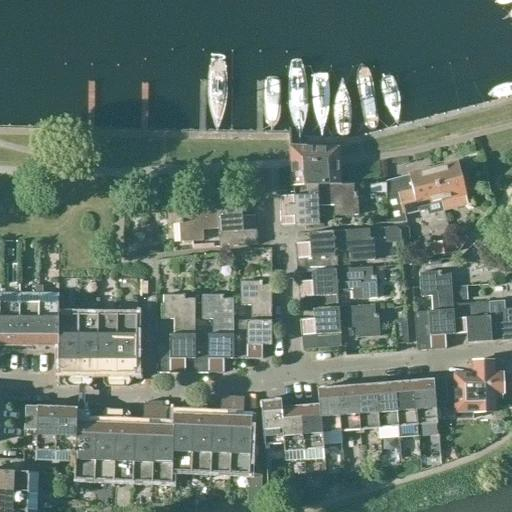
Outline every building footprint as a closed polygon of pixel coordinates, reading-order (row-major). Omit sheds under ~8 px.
[(292,186),(292,187),(340,185),(339,166),(338,163),(338,149),(290,147),(290,162),(292,186)] [(458,164),(434,170),(444,211),(459,208),(457,198),(466,196),(458,164)] [(444,211),(434,170),(409,176),(412,187),(387,193),(388,225),(405,221),(404,214),(418,210),(418,209),(426,207),(428,215),(444,211)] [(340,185),(292,187),(289,187),(289,188),(293,188),(293,196),(280,197),(281,226),(319,225),(319,207),(334,206),(334,217),(358,216),(357,194),(354,194),(354,185),(340,185)] [(246,208),(246,207),(181,212),(181,222),(178,222),(180,244),(204,242),(203,231),(218,230),(220,248),(258,246),(256,216),(242,217),(241,209),(246,208)] [(298,274),(312,273),(336,271),(334,253),(350,252),(350,263),(374,261),(373,239),(370,239),(369,230),(304,234),(305,235),(309,235),(310,244),(296,244),(298,274)] [(454,241),(430,245),(432,256),(456,253),(454,241)] [(372,268),(336,271),(312,273),(312,282),(298,283),(300,313),(314,312),(339,309),(337,291),(352,290),(353,301),(377,299),(376,277),(372,278),(372,268)] [(456,340),(456,336),(455,336),(453,306),(451,275),(442,276),(441,273),(420,274),(421,298),(432,297),(433,312),(415,314),(418,352),(447,350),(446,336),(454,336),(455,340),(456,340)] [(251,322),(233,322),(233,360),(233,365),(234,365),(234,360),(263,360),(263,347),(271,346),(271,351),(272,351),(272,286),(263,286),(263,283),(241,283),(241,307),(251,307),(251,322)] [(5,291),(1,291),(1,351),(7,351),(7,348),(20,348),(20,294),(5,295),(5,291)] [(35,295),(20,294),(20,348),(32,348),(32,351),(39,351),(39,291),(35,291),(35,295)] [(43,291),(39,291),(39,351),(46,351),(46,348),(59,348),(59,316),(59,295),(43,295),(43,291)] [(186,360),(195,360),(195,336),(195,300),(186,300),(186,296),(164,296),(164,320),(175,320),(175,336),(157,336),(157,374),(186,374),(186,360)] [(213,336),(195,336),(195,360),(195,374),(225,374),(225,360),(233,360),(233,322),(234,300),(224,300),(224,296),(202,296),(202,320),(213,320),(213,336)] [(489,303),(453,306),(455,336),(456,336),(467,335),(468,344),(511,341),(511,309),(505,310),(506,321),(490,322),(489,303)] [(375,306),(339,309),(314,312),(315,320),(301,321),(303,351),(341,348),(340,330),(355,328),(356,339),(380,338),(378,316),(375,316),(375,306)] [(138,316),(118,316),(117,374),(136,374),(136,380),(143,380),(143,358),(137,358),(137,352),(146,352),(146,310),(138,310),(138,316)] [(79,316),(59,316),(59,348),(59,374),(79,374),(79,316)] [(98,316),(79,316),(79,374),(98,374),(98,316)] [(118,316),(98,316),(98,374),(117,374),(118,316)] [(409,345),(407,321),(395,322),(396,346),(409,345)] [(495,396),(503,396),(503,374),(495,375),(494,363),(473,363),(473,375),(455,376),(455,379),(456,408),(456,414),(459,414),(459,421),(473,421),(473,414),(496,413),(495,396)] [(79,379),(65,379),(65,384),(69,388),(79,388),(79,379)] [(92,379),(79,379),(79,388),(89,388),(92,384),(92,379)] [(117,379),(104,379),(104,384),(108,388),(117,388),(117,379)] [(131,384),(131,379),(117,379),(117,388),(127,388),(131,384)] [(447,379),(415,382),(418,426),(433,425),(433,429),(437,428),(437,425),(436,409),(436,404),(448,404),(447,379)] [(455,379),(447,379),(448,404),(436,404),(436,409),(456,408),(455,379)] [(418,426),(415,382),(395,384),(399,431),(403,431),(402,427),(418,426)] [(399,431),(395,384),(376,385),(379,429),(380,442),(399,441),(399,431)] [(379,429),(376,385),(357,387),(360,434),(364,434),(364,430),(379,429)] [(360,434),(357,387),(338,388),(341,432),(356,431),(356,435),(360,434)] [(342,445),(341,432),(338,388),(318,390),(319,406),(320,406),(323,446),(342,445)] [(221,411),(230,412),(231,398),(225,398),(222,402),(221,411)] [(241,398),(236,398),(235,412),(244,412),(244,402),(241,398)] [(181,410),(194,410),(195,401),(185,401),(181,405),(181,410)] [(195,401),(194,410),(207,411),(208,406),(204,402),(195,401)] [(269,446),(283,445),(285,445),(282,409),(282,401),(261,402),(264,446),(265,446),(265,450),(269,450),(269,446)] [(144,420),(167,421),(167,412),(164,407),(163,403),(149,402),(149,407),(144,411),(144,420)] [(51,466),(55,466),(58,405),(51,405),(51,408),(26,407),(25,431),(37,432),(36,462),(52,462),(51,466)] [(65,406),(58,405),(55,466),(59,466),(59,463),(75,463),(77,423),(77,418),(78,409),(64,409),(65,406)] [(320,406),(319,406),(301,407),(304,451),(319,450),(319,454),(323,453),(323,450),(324,449),(323,446),(320,406)] [(304,451),(301,407),(282,409),(285,445),(283,445),(284,453),(285,453),(285,456),(289,456),(289,452),(304,451)] [(88,409),(78,409),(77,418),(91,418),(91,413),(88,409)] [(117,419),(117,410),(107,410),(103,414),(103,419),(117,419)] [(127,411),(117,410),(117,419),(131,420),(131,415),(127,411)] [(174,414),(174,426),(172,473),(191,473),(194,415),(174,414)] [(213,416),(194,415),(191,473),(210,474),(213,416)] [(232,417),(213,416),(210,474),(229,475),(232,417)] [(252,417),(232,417),(229,475),(250,475),(249,504),(261,504),(263,464),(258,464),(259,430),(251,430),(252,417)] [(97,423),(77,423),(75,463),(74,481),(94,482),(97,423)] [(116,424),(97,423),(94,482),(113,482),(116,424)] [(136,425),(116,424),(113,482),(133,483),(136,425)] [(155,426),(136,425),(133,483),(152,484),(155,426)] [(174,426),(155,426),(152,484),(172,485),(172,473),(174,426)] [(0,492),(42,494),(42,490),(38,490),(39,474),(24,473),(24,461),(0,460),(0,492)] [(42,494),(0,492),(0,511),(21,511),(37,511),(38,498),(42,498),(42,494)]
